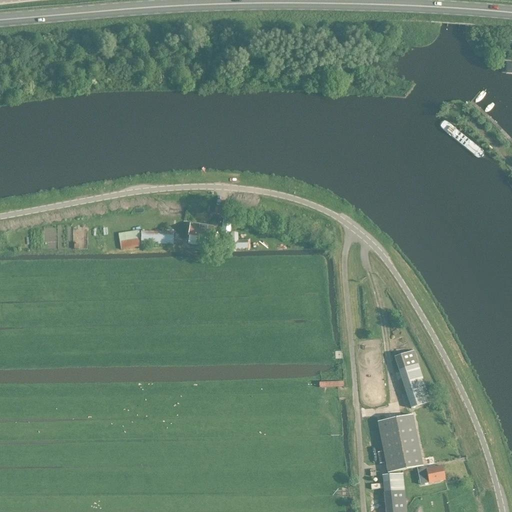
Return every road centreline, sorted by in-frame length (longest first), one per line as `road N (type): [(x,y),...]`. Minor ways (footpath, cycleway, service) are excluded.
road 1 (tertiary): [(502,511),(480,435),(414,300),(368,240),(329,212),(272,193),(209,186),(0,217)]
road 2 (primary): [(0,20),(254,3),(423,6)]
